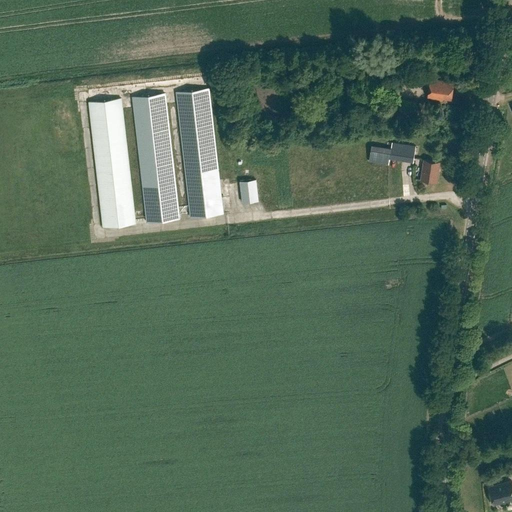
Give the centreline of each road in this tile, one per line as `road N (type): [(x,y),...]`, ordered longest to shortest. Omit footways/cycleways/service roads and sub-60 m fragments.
road 1 (tertiary): [(443,511),(448,377),(506,0)]
road 2 (unknown): [(266,219),(475,197)]
